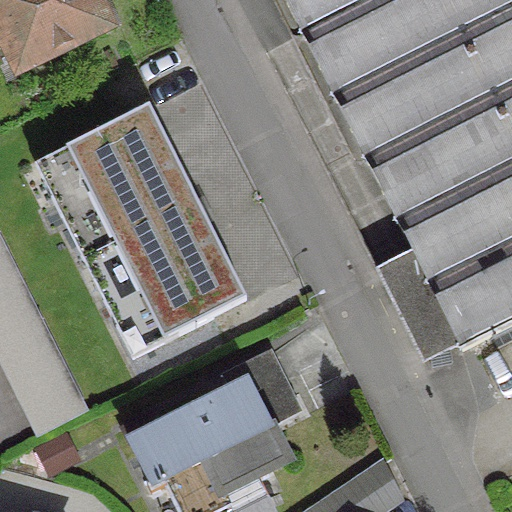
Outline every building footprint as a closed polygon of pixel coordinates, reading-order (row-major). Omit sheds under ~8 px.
[(0,0),(0,52),(12,77),(105,32),(89,0),(0,0)] [(511,325),(511,0),(278,0),(409,258),(374,276),(414,356),(449,338),(457,353),(511,325)] [(152,111),(42,165),(139,363),(250,309),(152,111)] [(0,248),(10,244),(0,222),(0,248)] [(96,414),(13,247),(0,253),(0,343),(47,438),(96,414)] [(288,398),(265,354),(216,378),(226,398),(125,449),(145,488),(142,490),(145,497),(162,489),(173,511),(214,511),(223,508),(218,497),(281,465),(255,415),(288,398)] [(43,477),(71,463),(59,440),(32,454),(43,477)] [(353,511),(339,491),(307,511),(353,511)]
